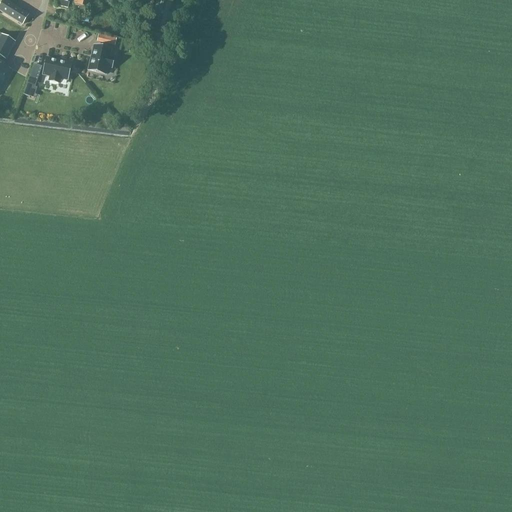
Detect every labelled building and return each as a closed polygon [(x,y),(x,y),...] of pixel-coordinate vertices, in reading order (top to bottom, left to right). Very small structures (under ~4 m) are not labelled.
[(4,0),(2,0),(0,3),(0,10),(22,24),(28,14),(4,0)] [(69,0),(56,0),(55,6),(68,9),(69,0)] [(74,0),(73,5),(82,7),(90,9),(91,0),(74,0)] [(14,42),(1,35),(0,36),(0,57),(5,60),(14,42)] [(116,40),(98,35),(96,42),(114,46),(116,40)] [(113,58),(108,56),(110,49),(93,45),(87,70),(104,74),(106,67),(111,68),(113,58)] [(42,74),(49,76),(48,81),(58,83),(59,78),(67,80),(70,63),(46,57),(42,74)] [(0,87),(10,69),(3,65),(4,63),(0,61),(0,87)] [(33,65),(26,85),(34,88),(41,67),(33,65)]
